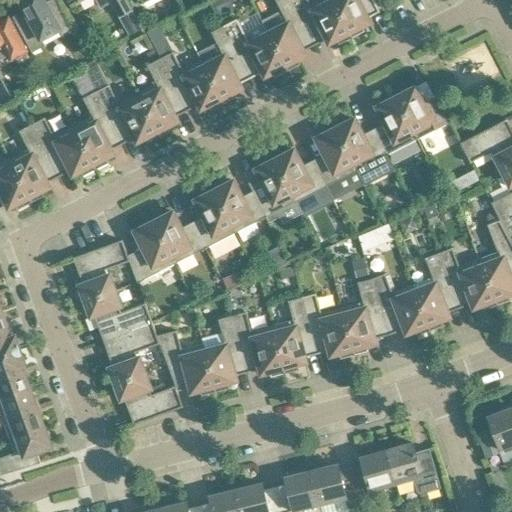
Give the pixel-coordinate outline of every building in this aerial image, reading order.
[(18,0),(24,10),(12,17),(32,53),(45,46),(42,39),(59,30),(62,36),(75,29),(59,0),(57,0),(59,2),(48,8),(44,0),(18,0)] [(132,10),(126,0),(76,0),(78,2),(81,0),(96,0),(101,8),(111,2),(120,17),(132,10)] [(230,0),(213,0),(212,0),(220,15),(234,8),(230,0)] [(275,0),(281,11),(262,21),(288,71),(301,64),(299,59),(306,55),(301,45),(312,40),(314,45),(315,45),(291,0),(275,0)] [(308,0),(291,0),(315,45),(316,44),(313,39),(324,34),(329,44),(337,40),(339,44),(352,38),(332,0),(317,0),(310,4),(308,0)] [(332,0),(352,38),(365,31),(363,26),(370,22),(365,12),(375,7),(378,12),(380,12),(373,0),(332,0)] [(237,19),(224,26),(251,78),(252,77),(249,72),(260,67),(265,77),(273,73),(275,77),(288,71),(262,21),(258,12),(239,22),(237,19)] [(0,60),(12,54),(15,58),(27,52),(9,19),(0,23),(0,60)] [(160,25),(148,32),(152,40),(165,33),(160,25)] [(202,60),(201,60),(224,104),(237,97),(234,92),(242,88),(237,78),(247,73),(250,78),(251,78),(224,26),(211,32),(223,56),(205,65),(202,60)] [(173,52),(160,58),(187,111),(188,110),(185,105),(196,100),(201,110),(208,106),(211,110),(224,104),(201,60),(182,70),(173,52)] [(156,83),(137,93),(160,136),(173,130),(170,125),(178,121),(173,111),(183,106),(186,111),(187,111),(160,58),(147,65),(156,83)] [(0,107),(13,99),(0,74),(0,107)] [(160,136),(137,93),(118,103),(109,85),(106,86),(102,77),(91,83),(96,91),(123,144),(124,143),(121,138),(131,133),(137,143),(144,139),(147,143),(160,136)] [(396,97),(417,139),(448,123),(428,84),(417,90),(415,87),(405,92),(407,95),(398,100),(396,97)] [(92,116),(73,126),(96,170),(109,163),(106,158),(114,154),(109,144),(119,139),(122,144),(123,144),(96,91),(83,98),(92,116)] [(385,123),(374,129),(387,155),(417,139),(396,97),(395,97),(397,101),(388,105),(387,102),(376,107),(385,123)] [(45,118),(32,124),(59,177),(60,176),(57,171),(67,166),(73,176),(80,172),(83,176),(96,170),(73,126),(54,136),(45,118)] [(387,155),(374,129),(363,134),(355,118),(344,123),(346,127),(337,131),(336,128),(335,128),(357,170),(364,184),(365,185),(395,170),(391,162),(387,155)] [(461,143),(471,162),(493,151),(496,156),(495,157),(502,171),(511,166),(511,129),(507,119),(461,143)] [(28,149),(9,159),(32,202),(45,196),(42,191),(50,187),(45,177),(55,172),(58,177),(59,177),(32,124),(19,131),(28,149)] [(357,170),(335,128),(336,132),(328,136),(326,133),(316,138),(324,154),(313,160),(327,186),(334,200),(364,185),(364,184),(357,170)] [(275,159),(296,201),(302,214),(304,218),(323,208),(315,192),(327,186),(313,160),(303,166),(294,149),(284,155),(285,158),(277,162),(275,159)] [(32,202),(9,159),(0,163),(0,200),(3,198),(9,208),(16,204),(19,209),(32,202)] [(264,186),(253,191),(266,217),(269,222),(280,217),(283,224),(302,214),(296,201),(275,159),(274,159),(276,163),(267,167),(266,164),(255,169),(264,186)] [(511,192),(491,203),(497,213),(500,220),(501,222),(511,216),(511,166),(502,171),(510,187),(511,186),(511,192)] [(470,172),(460,177),(465,187),(476,182),(470,172)] [(215,190),(214,190),(236,232),(266,217),(253,191),(242,197),(234,180),(223,186),(225,189),(216,193),(215,190)] [(419,195),(423,205),(436,199),(432,189),(419,195)] [(203,217),(192,222),(206,248),(236,232),(214,190),(215,194),(207,198),(205,195),(195,200),(203,217)] [(424,208),(427,218),(438,214),(435,205),(424,208)] [(154,221),(175,263),(206,248),(192,222),(182,228),(173,211),(163,217),(164,220),(156,224),(154,221)] [(487,216),(488,225),(500,220),(497,213),(487,216)] [(511,216),(501,222),(511,241),(511,240),(511,216)] [(498,252),(480,259),(497,305),(511,300),(509,295),(511,293),(511,242),(501,222),(500,220),(488,225),(498,252)] [(128,255),(130,261),(137,283),(175,263),(154,221),(153,222),(155,225),(146,229),(145,226),(134,231),(143,248),(128,255)] [(108,275),(106,269),(130,261),(128,255),(122,240),(73,258),(83,284),(79,285),(85,301),(115,290),(109,274),(108,275)] [(452,248),(439,253),(460,308),(461,307),(459,302),(469,298),(473,308),(482,305),(484,310),(497,305),(480,259),(460,267),(452,248)] [(435,283),(415,290),(415,291),(430,330),(444,325),(442,320),(450,317),(446,307),(457,303),(459,308),(460,308),(439,253),(426,258),(435,283)] [(355,273),(368,269),(365,258),(352,261),(355,273)] [(222,278),(227,289),(245,281),(241,271),(222,278)] [(385,273),(372,279),(390,334),(391,334),(389,329),(402,324),(406,334),(414,331),(416,336),(430,330),(415,291),(415,290),(413,284),(392,292),(385,273)] [(363,302),(342,307),(355,355),(369,351),(367,346),(376,344),(373,333),(387,329),(389,335),(390,334),(372,279),(358,282),(363,302)] [(121,312),(119,307),(121,306),(115,290),(85,301),(91,317),(94,316),(104,341),(153,323),(145,303),(121,312)] [(316,293),(302,297),(317,354),(318,354),(317,348),(328,345),(331,356),(339,353),(340,359),(355,355),(342,307),(321,313),(316,293)] [(293,320),(272,326),(285,373),(299,369),(298,364),(306,362),(303,351),(315,348),(316,354),(317,354),(302,297),(288,301),(293,320)] [(2,312),(0,312),(0,334),(13,330),(12,329),(9,331),(2,312)] [(246,312),(232,315),(247,372),(248,372),(247,366),(258,363),(261,374),(270,372),(271,377),(285,373),(272,326),(252,331),(246,312)] [(225,345),(205,350),(215,392),(230,388),(228,383),(237,381),(234,370),(245,367),(247,372),(232,315),(219,319),(225,345)] [(157,335),(153,323),(104,341),(113,367),(109,368),(115,384),(145,373),(139,357),(138,358),(136,352),(160,343),(157,335)] [(13,330),(0,334),(0,356),(20,349),(15,336),(11,337),(9,332),(13,330)] [(205,350),(204,344),(182,349),(177,330),(157,335),(160,343),(176,386),(177,391),(179,390),(177,385),(189,382),(191,393),(200,390),(201,395),(215,392),(205,350)] [(20,349),(0,356),(0,377),(27,368),(26,368),(23,369),(20,363),(24,362),(20,349)] [(0,399),(30,389),(23,370),(27,369),(27,368),(0,377),(0,399)] [(125,398),(134,424),(183,406),(177,391),(176,386),(151,395),(149,389),(151,389),(145,373),(115,384),(121,400),(125,398)] [(2,416),(3,420),(41,406),(40,406),(37,407),(30,389),(0,399),(0,412),(1,416),(2,416)] [(41,406),(3,420),(2,416),(1,416),(0,416),(0,425),(4,424),(10,439),(44,427),(37,408),(41,407),(41,406)] [(492,428),(476,434),(486,458),(501,453),(500,449),(511,445),(511,407),(488,416),(492,428)] [(14,453),(0,458),(0,474),(0,475),(41,463),(37,452),(51,447),(44,427),(10,439),(14,453)] [(421,493),(423,493),(441,488),(429,448),(415,452),(412,442),(386,450),(396,484),(414,479),(417,490),(418,491),(419,492),(420,493),(421,493)] [(363,464),(351,468),(361,504),(387,497),(384,487),(396,484),(386,450),(361,457),(363,464)] [(338,464),(311,470),(321,511),(339,511),(349,510),(348,508),(361,504),(351,468),(340,471),(338,464)] [(287,484),(275,487),(281,511),(321,511),(311,470),(285,477),(287,484)] [(262,483),(236,489),(241,511),(281,511),(275,487),(264,490),(262,483)] [(211,503),(200,505),(201,511),(241,511),(236,489),(210,496),(211,503)] [(186,502),(160,508),(161,511),(201,511),(200,505),(188,508),(186,502)]
